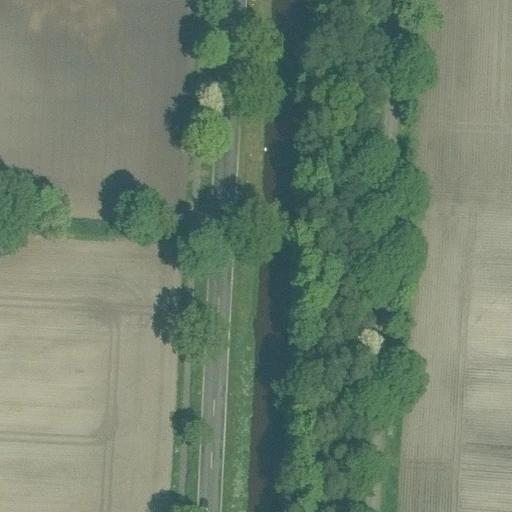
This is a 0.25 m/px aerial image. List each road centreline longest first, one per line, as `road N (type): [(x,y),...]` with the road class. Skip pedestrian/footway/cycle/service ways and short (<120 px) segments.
road 1 (tertiary): [(208,511),(232,0)]
road 2 (unclassified): [(370,511),(393,0)]
